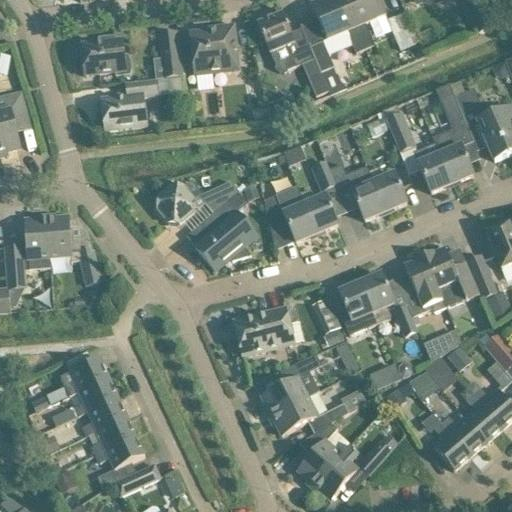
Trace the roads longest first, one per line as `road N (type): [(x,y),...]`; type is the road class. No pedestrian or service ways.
road 1 (residential): [(511,193),(351,260),(176,308)]
road 2 (residential): [(161,289),(131,315),(123,345),(209,511)]
road 3 (residential): [(270,511),(176,308)]
road 4 (residential): [(35,32),(251,0)]
road 5 (residential): [(78,192),(35,32)]
road 6 (residential): [(161,289),(78,192)]
